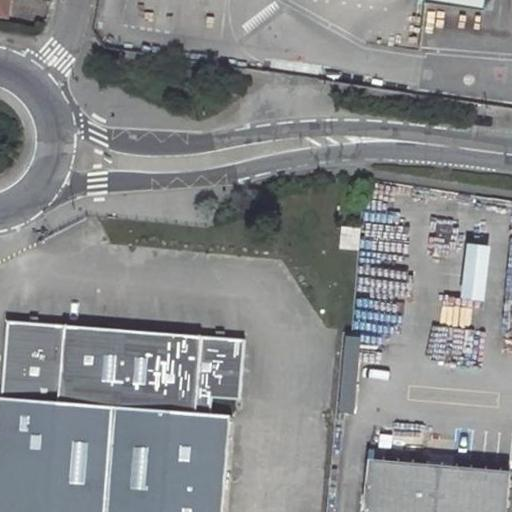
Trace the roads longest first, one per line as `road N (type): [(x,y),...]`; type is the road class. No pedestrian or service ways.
road 1 (secondary): [(40,193),(98,182),(204,179),(311,154),(460,148)]
road 2 (secondary): [(460,148),(351,129),(134,143),(58,117)]
road 3 (unknown): [(511,71),(349,42),(301,24),(275,0)]
